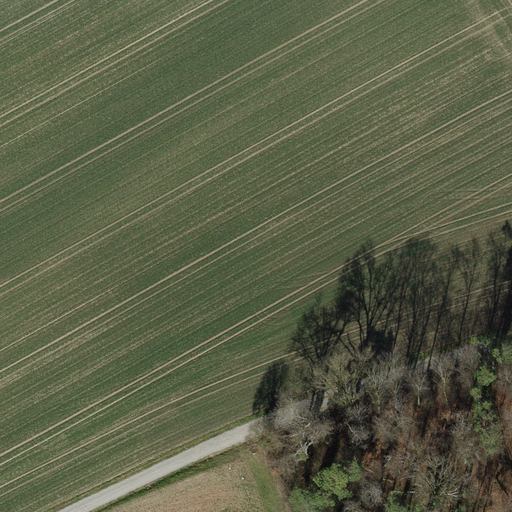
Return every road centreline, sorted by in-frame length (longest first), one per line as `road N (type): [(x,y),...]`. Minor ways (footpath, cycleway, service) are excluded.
road 1 (track): [(511,342),(246,429)]
road 2 (track): [(246,429),(76,511)]
